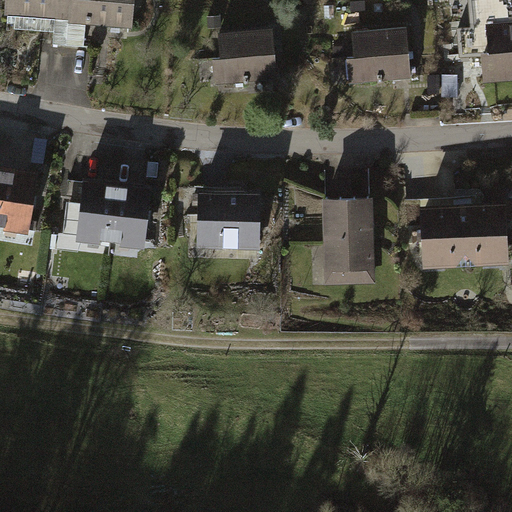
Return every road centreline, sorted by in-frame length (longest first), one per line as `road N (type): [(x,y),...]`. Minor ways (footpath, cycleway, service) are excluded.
road 1 (residential): [(0,104),(269,144),(511,135)]
road 2 (track): [(0,318),(208,346),(511,345)]
